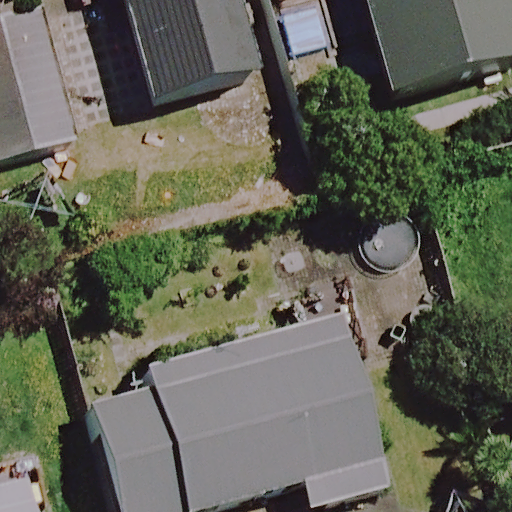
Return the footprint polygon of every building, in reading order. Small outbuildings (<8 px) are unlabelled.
[(240,96),(215,0),(0,0),(0,6),(24,0),(100,0),(131,123),(240,96)] [(341,0),(369,114),(509,80),(489,0),(341,0)] [(0,175),(57,162),(25,27),(0,32),(0,175)] [(511,342),(487,348),(511,448),(511,342)] [(356,511),(367,509),(328,359),(77,425),(100,511),(258,511),(287,504),(289,511),(356,511)] [(0,511),(15,511),(13,503),(0,505),(0,511)]
